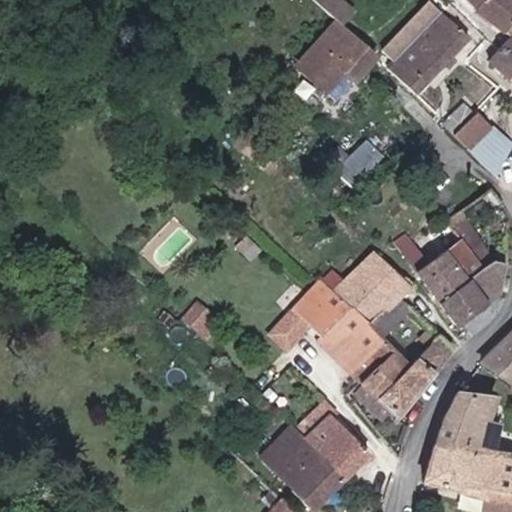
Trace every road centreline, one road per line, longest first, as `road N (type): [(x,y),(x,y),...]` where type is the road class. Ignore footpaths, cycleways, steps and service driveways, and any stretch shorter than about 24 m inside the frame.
road 1 (residential): [(511,310),(432,417),(402,511)]
road 2 (unknown): [(511,186),(381,91)]
